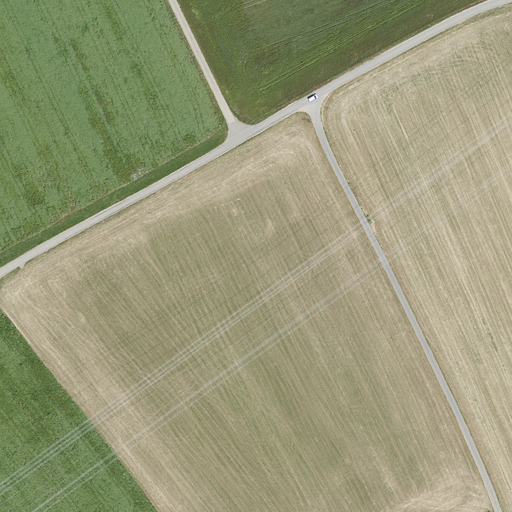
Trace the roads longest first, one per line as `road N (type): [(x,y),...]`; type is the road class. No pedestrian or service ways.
road 1 (unclassified): [(310,100),(497,511)]
road 2 (unclassified): [(243,137),(0,273)]
road 3 (unclassified): [(505,0),(310,100)]
road 4 (unclassified): [(243,137),(174,0)]
